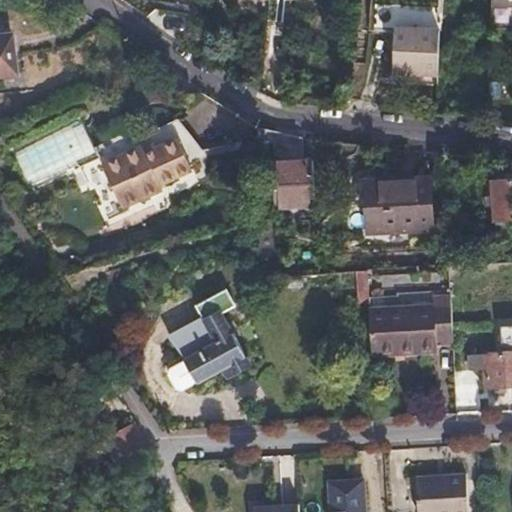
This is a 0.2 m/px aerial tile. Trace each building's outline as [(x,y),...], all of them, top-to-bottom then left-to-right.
[(373,26),(422,27),(423,9),(373,7),(373,26)] [(392,80),(398,81),(421,82),(437,83),(440,38),(395,35),(392,80)] [(201,172),(179,133),(148,150),(144,142),(138,142),(102,162),(125,203),(165,181),(170,189),(201,172)] [(314,208),(312,162),(273,163),(277,210),(314,208)] [(431,177),(404,178),(394,178),(393,172),(362,174),(355,178),(355,203),(365,203),(367,232),(433,230),(431,177)] [(511,216),(511,184),(511,179),(492,180),(493,217),(511,216)] [(366,295),(365,271),(353,271),(353,296),(366,295)] [(245,354),(232,330),(230,330),(220,311),(234,304),(226,287),(195,303),(201,315),(167,332),(182,355),(214,339),(214,340),(182,357),(183,359),(170,365),(168,370),(175,385),(180,387),(182,386),(194,380),(195,381),(227,364),(231,371),(247,363),(243,356),(245,354)] [(454,347),(452,300),(435,301),(435,311),(370,312),(373,357),(406,356),(407,363),(437,361),(436,347),(454,347)] [(511,385),(511,327),(501,328),(502,354),(471,355),(471,371),(486,370),(486,387),(511,385)] [(152,446),(137,419),(111,435),(126,460),(152,446)] [(467,511),(465,474),(411,478),(413,511),(467,511)] [(363,511),(361,481),(330,483),(332,511),(363,511)] [(299,511),(299,503),(254,505),(254,511),(299,511)]
